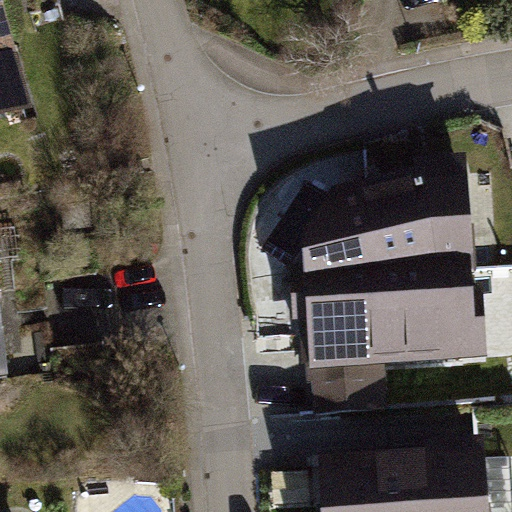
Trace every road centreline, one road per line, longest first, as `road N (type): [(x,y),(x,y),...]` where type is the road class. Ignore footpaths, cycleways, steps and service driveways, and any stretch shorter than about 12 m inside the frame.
road 1 (residential): [(225,511),(183,127)]
road 2 (residential): [(511,66),(183,127)]
road 3 (residential): [(183,127),(148,0)]
